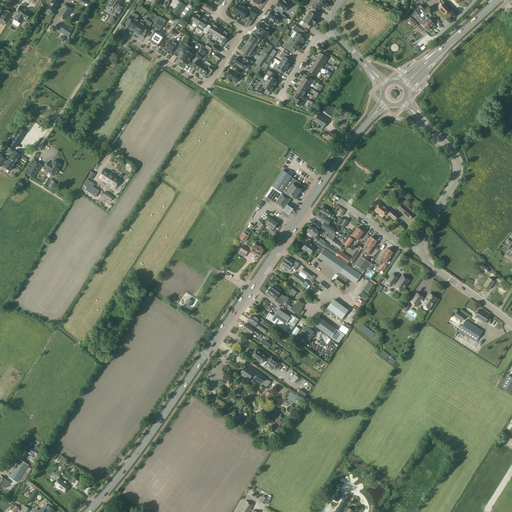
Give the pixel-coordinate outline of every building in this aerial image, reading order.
[(54,12),(60,2),(55,0),(52,0),(48,8),(54,12)] [(120,0),(112,0),(109,5),(108,6),(113,9),(111,13),(118,17),(123,9),(119,7),(122,1),(120,0)] [(277,6),(275,9),(282,13),(284,11),(285,12),(290,5),(282,0),(277,0),(276,2),(277,3),(276,5),(277,6)] [(185,20),(195,5),(191,2),(187,7),(180,2),(173,11),(185,20)] [(246,7),(239,3),(233,13),(239,18),(240,17),(243,19),(248,12),(253,15),(255,11),(248,6),(246,9),(245,8),(246,7)] [(450,10),(444,3),(442,5),(440,3),(437,7),(438,8),(444,15),(450,10)] [(72,9),(64,4),(57,16),(65,21),(72,9)] [(426,14),(428,12),(421,5),(419,7),(426,14)] [(30,13),(19,6),(14,14),(15,14),(16,15),(14,19),(13,19),(20,24),(20,23),(23,19),(25,20),(25,21),(30,13)] [(306,15),(316,22),(318,19),(317,19),(318,16),(317,15),(319,12),(312,8),(310,11),(308,11),(306,15)] [(282,13),(275,9),(273,11),(272,10),(270,13),(269,12),(266,15),(268,16),(267,17),(276,24),(281,17),(284,20),(286,17),(282,13)] [(11,14),(12,13),(6,10),(5,10),(0,18),(6,22),(11,14)] [(419,23),(420,25),(421,25),(421,24),(427,30),(430,27),(425,21),(421,17),(415,10),(411,15),(412,16),(412,17),(409,19),(416,26),(419,23)] [(134,30),(140,21),(137,19),(139,15),(133,12),(128,19),(131,21),(131,22),(128,26),(129,27),(129,28),(131,29),(132,29),(134,30)] [(197,25),(202,17),(196,14),(193,18),(191,16),(187,23),(191,25),(193,22),(197,25)] [(425,21),(430,27),(434,24),(428,18),(425,14),(421,17),(425,21)] [(314,25),(316,22),(306,15),(303,19),(304,21),(302,25),(309,29),(311,26),(312,26),(313,24),(314,25)] [(159,32),(160,30),(160,29),(166,20),(160,16),(154,25),(158,28),(156,31),(156,30),(149,40),(159,46),(165,37),(159,32)] [(204,33),(209,25),(207,24),(208,21),(202,17),(197,25),(201,28),(200,30),(204,33)] [(140,21),(134,30),(136,32),(136,33),(138,34),(139,34),(140,34),(143,30),(144,29),(147,31),(152,23),(145,18),(143,23),(140,21)] [(266,23),(264,25),(261,23),(257,30),(261,33),(259,36),(265,39),(267,36),(268,37),(272,30),(268,27),(269,25),(266,23)] [(213,35),(218,28),(213,24),(211,27),(209,25),(204,33),(207,34),(208,32),(213,35)] [(72,30),(63,25),(60,31),(69,36),(72,30)] [(293,38),(302,44),(303,42),(304,42),(305,39),(305,38),(305,37),(299,33),(302,30),(295,25),(292,29),(297,32),(293,38)] [(218,38),(223,31),(218,28),(213,35),(218,38)] [(218,38),(224,42),(223,43),(224,44),(228,37),(227,36),(228,34),(223,31),(218,38)] [(248,41),(256,46),(258,42),(261,44),(263,40),(255,35),(254,37),(252,36),(248,41)] [(183,49),(186,44),(189,39),(189,38),(186,36),(181,43),(175,39),(173,41),(171,39),(164,49),(167,52),(170,54),(170,53),(173,56),(175,53),(179,55),(181,52),(183,49)] [(300,45),(302,44),(293,38),(289,44),(286,42),(283,46),(290,50),(291,48),(293,47),(298,50),(298,49),(299,49),(301,46),(300,45)] [(253,51),(256,46),(248,41),(245,46),(253,51)] [(181,52),(179,55),(178,57),(182,59),(181,60),(188,65),(194,55),(190,52),(193,48),(186,44),(183,49),(181,52)] [(251,54),(253,51),(245,46),(242,52),(244,53),(242,56),(244,57),(249,60),(252,55),(252,54),(251,54)] [(281,62),(288,66),(292,61),(288,59),(290,56),(283,52),(280,57),(283,59),(281,62)] [(199,72),(203,65),(198,61),(199,58),(201,59),(203,55),(199,53),(193,63),(195,64),(193,68),(199,72)] [(318,58),(325,62),(328,57),(321,53),(318,58)] [(238,57),(233,64),(243,70),(249,60),(244,57),(242,59),(238,57)] [(261,68),(266,59),(262,57),(257,65),(261,68)] [(322,67),(325,62),(318,58),(315,63),(322,67)] [(203,65),(199,72),(205,76),(208,71),(210,73),(214,67),(211,65),(211,66),(205,62),(203,65)] [(285,72),(288,66),(281,62),(279,65),(276,63),(273,68),(279,72),(281,69),(285,72)] [(319,72),(322,67),(315,63),(312,67),(319,72)] [(317,76),(319,72),(312,67),(309,71),(317,76)] [(236,69),(234,72),(229,69),(225,76),(226,76),(236,83),(241,76),(240,76),(242,72),(236,69)] [(266,81),(275,86),(277,84),(279,81),(276,80),(276,78),(275,77),(277,75),(270,70),(267,74),(270,76),(266,81)] [(302,82),(310,87),(313,82),(314,80),(308,76),(307,79),(305,78),(302,82)] [(273,89),(275,86),(266,81),(263,86),(261,85),(258,89),(264,93),(266,90),(267,90),(268,90),(272,92),(274,90),(273,89)] [(307,91),(310,87),(302,82),(300,87),(307,91)] [(300,87),(297,91),(304,96),(307,91),(300,87)] [(295,98),(292,102),(301,107),(303,103),(306,98),(303,96),(304,96),(297,91),(293,97),(295,98)] [(330,108),(324,103),(320,107),(332,116),(337,110),(332,105),(330,108)] [(318,115),(314,121),(324,127),(328,120),(318,114),(318,115)] [(30,119),(24,128),(26,130),(33,121),(30,119)] [(28,130),(32,133),(38,124),(33,121),(28,130)] [(20,128),(9,145),(13,148),(21,136),(23,137),(26,132),(20,128)] [(339,136),(331,131),(328,135),(325,133),(323,136),(326,138),(334,144),(339,136)] [(0,156),(0,166),(1,167),(2,166),(3,163),(5,164),(3,166),(4,167),(6,168),(5,169),(6,170),(7,169),(9,170),(10,171),(10,170),(11,169),(20,155),(18,154),(16,152),(14,151),(7,161),(5,160),(6,159),(1,156),(0,156)] [(32,178),(41,165),(34,160),(25,174),(32,178)] [(60,165),(53,161),(51,165),(47,162),(44,167),(48,170),(47,171),(53,175),(60,165)] [(109,185),(115,176),(104,169),(99,178),(109,185)] [(275,203),(284,209),(287,205),(292,197),(295,199),(303,186),(291,178),(292,177),(283,170),(272,186),(270,189),(265,196),(275,203)] [(113,197),(105,192),(102,196),(110,201),(113,197)] [(410,219),(415,213),(404,203),(399,209),(410,219)] [(391,212),(389,210),(380,204),(375,210),(384,217),(386,213),(395,220),(399,216),(392,210),(391,212)] [(287,205),(283,211),(289,216),(294,209),(287,205)] [(329,218),(331,220),(334,221),(336,219),(330,216),(332,213),(323,207),(320,212),(329,218)] [(320,212),(317,217),(325,222),(328,224),(331,220),(329,218),(320,212)] [(273,230),(278,222),(271,217),(266,225),(273,230)] [(328,225),(325,229),(330,233),(332,234),(332,233),(334,231),(335,229),(328,224),(328,225)] [(315,237),(319,231),(311,226),(307,231),(315,237)] [(364,232),(357,227),(352,235),(351,234),(345,243),(349,246),(355,238),(359,240),(364,232)] [(250,233),(245,230),(243,233),(242,233),(239,238),(245,241),(250,233)] [(335,236),(332,234),(330,233),(326,239),(340,249),(342,246),(333,239),(335,236)] [(324,249),(335,257),(339,251),(317,237),(314,242),(324,249)] [(368,247),(374,240),(370,237),(364,246),(365,247),(364,249),(360,246),(350,261),(356,265),(362,257),(361,257),(364,253),(364,252),(368,247)] [(364,253),(368,256),(372,250),(372,249),(377,242),(374,240),(368,247),(364,252),(364,253)] [(324,249),(314,242),(312,245),(307,241),(302,249),(310,254),(313,250),(320,255),(318,257),(341,273),(348,279),(355,283),(361,275),(353,269),(346,264),(335,257),(324,249)] [(260,257),(264,249),(256,244),(251,251),(260,257)] [(378,267),(390,251),(387,248),(381,256),(377,263),(375,265),(378,267)] [(339,251),(335,257),(346,264),(350,258),(339,250),(339,251)] [(390,251),(378,267),(376,271),(378,273),(380,269),(383,271),(387,265),(386,265),(389,261),(388,260),(393,253),(390,251)] [(366,268),(370,262),(362,257),(356,265),(364,271),(366,268)] [(295,270),(298,266),(293,263),(286,258),(281,265),(288,270),(291,272),(293,268),(295,270)] [(364,271),(356,265),(353,269),(361,275),(364,271)] [(313,282),(316,277),(304,269),(303,271),(312,278),(310,280),(313,282)] [(342,287),(348,279),(341,273),(334,282),(342,287)] [(401,292),(401,291),(402,292),(409,281),(402,276),(396,284),(394,283),(398,277),(392,274),(386,282),(392,286),(393,284),(395,286),(394,287),(397,288),(396,289),(396,290),(397,291),(398,293),(400,293),(401,292)] [(297,275),(294,280),(302,285),(305,280),(297,275)] [(478,275),(473,282),(486,291),(488,289),(492,292),(498,284),(492,280),(490,284),(478,275)] [(325,290),(328,286),(322,281),(319,285),(325,290)] [(269,290),(283,301),(288,305),(292,300),(287,297),(286,298),(280,293),(279,292),(280,290),(278,288),(273,285),(272,287),(269,290)] [(281,305),(283,301),(269,290),(266,294),(275,301),(275,300),(276,300),(281,305)] [(436,299),(429,294),(425,300),(422,298),(422,297),(416,293),(410,302),(416,306),(420,300),(423,302),(422,304),(424,306),(423,307),(423,308),(426,310),(427,310),(428,309),(429,309),(436,299)] [(334,299),(327,309),(341,319),(348,310),(334,299)] [(406,303),(401,309),(406,312),(410,306),(406,303)] [(297,314),(300,310),(295,306),(294,305),(292,308),(291,310),(297,314)] [(485,323),(490,315),(480,309),(475,316),(485,323)] [(290,318),(278,310),(274,316),(269,313),(266,318),(282,329),(288,334),(298,320),(292,315),(290,318)] [(458,310),(454,316),(461,321),(465,315),(458,310)] [(264,325),(268,328),(271,323),(265,319),(264,321),(252,314),(250,317),(258,322),(260,323),(264,325)] [(267,328),(268,328),(264,325),(260,323),(258,322),(250,317),(248,321),(265,332),(268,329),(267,328)] [(338,343),(344,335),(319,317),(313,325),(338,343)] [(475,342),(481,332),(465,321),(459,332),(475,342)] [(260,332),(246,323),(243,328),(252,333),(252,332),(258,335),(260,332)] [(307,341),(314,333),(306,326),(299,335),(307,341)] [(488,331),(480,348),(491,352),(499,336),(488,331)] [(271,344),(262,339),(260,342),(269,348),(271,344)] [(285,347),(287,345),(279,339),(277,342),(285,347)] [(280,363),(271,356),(269,359),(256,350),(252,356),(262,363),(264,360),(267,362),(275,369),(280,363)] [(265,378),(250,367),(248,370),(245,368),(240,374),(249,380),(251,377),(261,384),(261,383),(265,378)] [(295,375),(290,381),(294,384),(296,380),(298,382),(300,379),(298,377),(295,375)] [(511,392),(511,389),(511,377),(508,375),(502,387),(511,392)] [(299,408),(303,401),(291,391),(287,397),(293,402),(292,404),(299,408)] [(509,436),(505,434),(500,442),(504,445),(509,436)] [(54,460),(58,454),(54,451),(50,457),(54,460)] [(17,482),(28,465),(20,460),(9,477),(17,482)] [(5,489),(9,483),(0,476),(0,489),(2,487),(5,489)] [(64,493),(70,485),(60,478),(54,486),(64,493)] [(32,495),(28,501),(31,503),(35,497),(36,494),(33,492),(32,495)] [(346,494),(334,511),(354,511),(355,511),(347,507),(345,511),(346,511),(340,511),(350,497),(346,494)] [(240,511),(250,511),(254,506),(246,501),(239,511),(240,511)]
